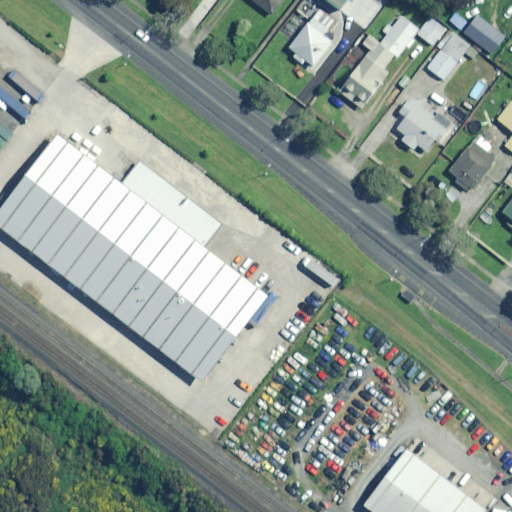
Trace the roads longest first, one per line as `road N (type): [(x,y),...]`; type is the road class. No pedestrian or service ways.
road 1 (secondary): [(511,332),(86,0)]
road 2 (unknown): [(0,261),(178,405),(192,407),(247,352),(281,305),(284,283)]
road 3 (unknown): [(284,283),(45,90)]
